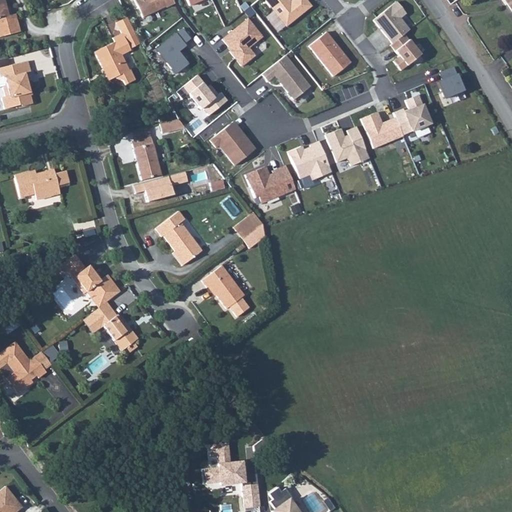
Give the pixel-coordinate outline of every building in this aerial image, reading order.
[(0,0),(0,35),(19,31),(15,13),(11,14),(10,11),(8,11),(7,7),(4,0),(0,0)] [(129,0),(130,0),(133,0),(142,17),(165,7),(174,3),(172,0),(129,0)] [(263,0),(285,27),(311,6),(306,0),(291,0),(288,3),(285,0),(263,0)] [(510,13),(511,12),(511,10),(511,0),(505,0),(506,1),(503,3),(510,13)] [(396,2),(373,20),(392,44),(404,34),(409,30),(400,18),(405,14),(396,2)] [(131,25),(127,17),(116,23),(119,30),(131,25)] [(247,19),(222,39),(228,47),(230,45),(232,49),(229,51),(241,66),(254,56),(248,48),(261,37),(247,19)] [(131,25),(119,30),(121,34),(112,39),(112,42),(93,52),(101,68),(103,68),(109,79),(114,77),(123,80),(125,84),(135,79),(129,69),(128,70),(120,54),(129,49),(124,40),(136,35),(131,25)] [(183,44),(189,39),(181,29),(155,50),(174,75),(187,64),(178,52),(185,46),(183,44)] [(326,33),(308,46),(332,76),(350,62),(326,33)] [(404,34),(392,44),(390,45),(398,56),(392,61),(400,70),(420,55),(404,34)] [(284,55),(260,74),(267,82),(274,76),(282,86),(283,84),(287,89),(285,90),(293,99),(309,86),(284,55)] [(27,60),(0,67),(0,76),(3,76),(5,83),(3,88),(5,96),(1,97),(5,109),(21,105),(21,106),(33,103),(30,95),(31,94),(28,80),(25,79),(24,73),(30,71),(27,60)] [(437,83),(443,99),(462,91),(452,68),(439,73),(442,81),(437,83)] [(196,75),(181,87),(199,110),(201,108),(207,116),(227,102),(220,93),(217,95),(209,85),(205,88),(201,83),(202,82),(196,75)] [(458,93),(448,97),(450,103),(460,99),(458,93)] [(402,109),(392,113),(394,118),(401,135),(429,124),(418,95),(404,101),(408,111),(404,113),(402,109)] [(382,126),(376,112),(360,119),(372,149),(402,137),(401,135),(394,118),(385,122),(386,125),(382,126)] [(161,132),(182,127),(176,118),(158,123),(161,132)] [(228,125),(208,140),(214,148),(218,145),(234,166),(254,150),(240,132),(236,135),(228,125)] [(339,129),(323,135),(335,163),(346,159),(349,166),(368,159),(355,127),(345,131),(349,139),(344,141),(339,129)] [(150,136),(130,141),(141,180),(160,175),(150,136)] [(300,147),(289,152),(299,178),(310,174),(313,180),(331,173),(318,142),(309,146),(310,150),(303,154),(300,147)] [(265,167),(244,175),(253,198),(257,196),(260,203),(294,189),(284,166),(270,171),(273,177),(269,178),(265,167)] [(27,171),(13,175),(19,197),(34,193),(35,199),(59,192),(52,168),(28,174),(27,171)] [(186,171),(132,185),(134,195),(144,193),(146,202),(175,195),(173,186),(189,182),(186,171)] [(279,197),(267,201),(269,208),(282,203),(279,197)] [(174,253),(184,266),(201,252),(180,224),(183,221),(177,213),(153,231),(159,239),(162,237),(174,253)] [(241,240),(262,224),(254,214),(234,230),(241,240)] [(265,236),(262,224),(241,240),(248,248),(265,236)] [(181,268),(184,266),(174,253),(172,255),(181,268)] [(107,303),(120,293),(108,276),(101,281),(100,281),(95,273),(90,267),(87,268),(77,255),(58,268),(64,276),(69,272),(86,294),(88,293),(92,298),(96,299),(99,297),(104,305),(107,303)] [(221,267),(200,282),(205,290),(209,287),(225,310),(228,309),(235,319),(247,309),(239,299),(243,296),(221,267)] [(96,299),(92,302),(98,310),(104,305),(99,297),(96,299)] [(98,310),(83,321),(92,334),(103,328),(121,352),(126,349),(130,353),(137,348),(133,343),(137,340),(126,324),(125,325),(118,316),(116,317),(107,303),(104,305),(98,310)] [(44,371),(52,365),(42,352),(29,361),(14,342),(0,352),(0,366),(6,362),(14,373),(7,378),(18,394),(27,388),(27,384),(31,380),(36,377),(38,378),(46,373),(44,371)] [(261,441),(252,448),(254,458),(266,448),(261,441)] [(219,469),(212,469),(214,484),(220,483),(220,486),(238,484),(238,481),(241,481),(244,507),(258,506),(256,485),(249,486),(248,475),(242,476),(241,464),(230,465),(229,457),(218,458),(219,469)] [(214,484),(212,469),(201,471),(205,485),(214,484)] [(0,511),(16,511),(21,508),(5,487),(0,491),(0,511)] [(301,511),(300,511),(299,511),(297,511),(288,499),(290,497),(284,488),(279,491),(276,487),(267,494),(271,499),(268,501),(273,509),(270,511),(271,511),(301,511)]
